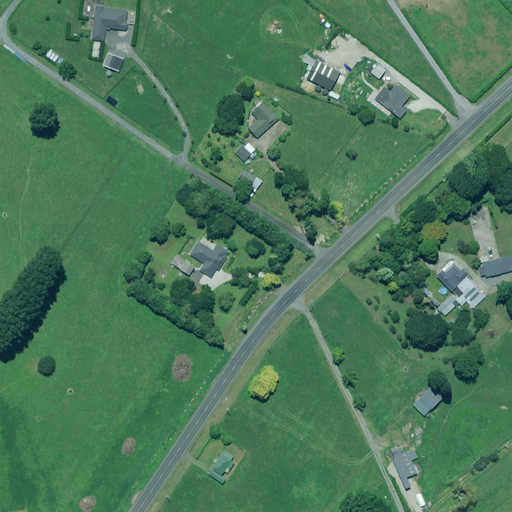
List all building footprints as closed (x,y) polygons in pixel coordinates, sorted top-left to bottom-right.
[(104,11),(105,8),(97,7),(93,40),(105,41),(106,28),(126,30),(128,13),(104,11)] [(60,55),(52,50),(48,56),(56,62),(60,55)] [(388,70),(380,64),(373,73),(380,79),(388,70)] [(411,95),(397,85),(392,92),(385,87),(377,99),(401,118),(407,110),(402,107),(411,95)] [(280,119),(265,102),(253,113),(259,120),(250,128),(258,138),(280,119)] [(264,181),(245,169),(239,177),(258,189),(264,181)] [(218,269),(220,270),(228,257),(227,257),(230,252),(218,244),(214,250),(199,242),(191,255),(205,263),(201,271),(213,278),(218,269)] [(511,271),(511,255),(484,262),(488,277),(511,271)] [(195,267),(178,256),(173,263),(190,275),(195,267)] [(455,293),(470,278),(453,261),(438,277),(455,293)] [(455,293),(440,308),(447,315),(460,303),(464,307),(469,303),(475,309),(488,296),(470,278),(455,293)] [(446,395),(434,384),(414,405),(426,416),(446,395)] [(392,450),(397,462),(408,488),(413,486),(409,477),(419,473),(414,460),(419,458),(416,450),(406,454),(403,445),(392,450)] [(235,463),(223,455),(213,469),(223,475),(226,471),(229,473),(235,463)] [(226,481),(212,472),(208,478),(218,484),(222,487),(226,481)] [(427,505),(423,494),(418,496),(422,507),(427,505)]
